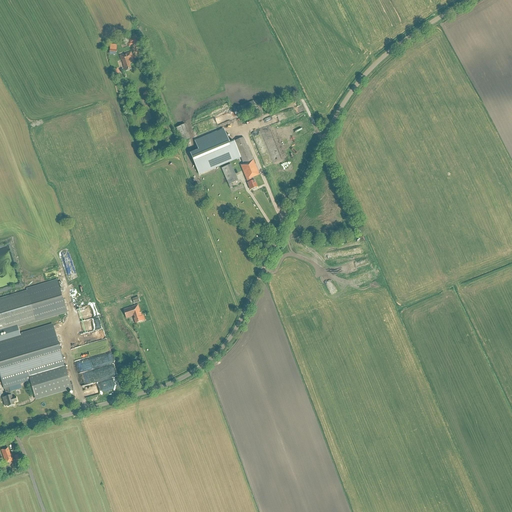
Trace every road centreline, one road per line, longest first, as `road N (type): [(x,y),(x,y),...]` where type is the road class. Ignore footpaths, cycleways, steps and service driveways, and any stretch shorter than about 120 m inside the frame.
road 1 (unclassified): [(0,434),(154,389),(188,375),(225,345),(342,101),(387,52),(469,0)]
road 2 (track): [(241,317),(146,66)]
